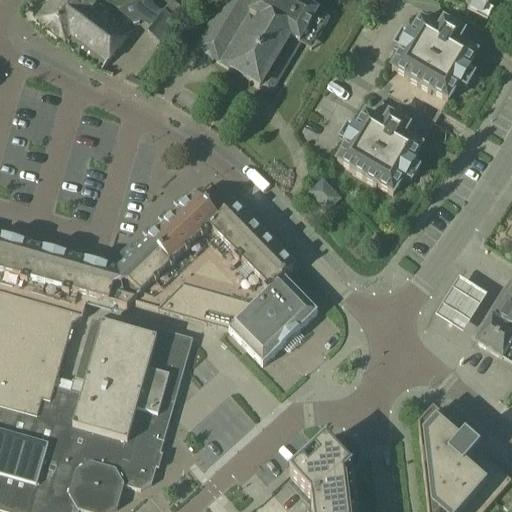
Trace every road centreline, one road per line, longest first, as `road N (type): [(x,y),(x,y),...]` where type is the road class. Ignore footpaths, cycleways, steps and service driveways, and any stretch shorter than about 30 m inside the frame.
road 1 (residential): [(395,340),(220,176),(0,59)]
road 2 (residential): [(395,340),(511,148)]
road 3 (residential): [(188,511),(294,420),(369,412)]
road 4 (residential): [(511,437),(395,340)]
